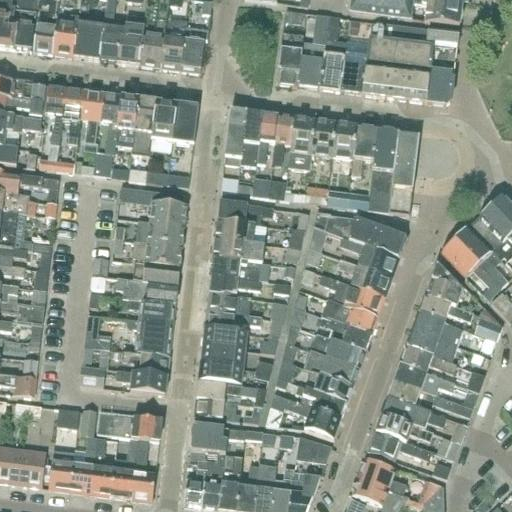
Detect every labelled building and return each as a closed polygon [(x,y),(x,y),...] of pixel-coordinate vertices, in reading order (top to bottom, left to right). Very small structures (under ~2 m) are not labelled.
[(0,0),(0,52),(13,54),(18,27),(13,27),(15,19),(19,19),(19,15),(36,18),(38,3),(38,1),(25,0),(0,0)] [(60,1),(60,0),(38,0),(38,1),(38,3),(51,4),(49,16),(48,16),(46,32),(37,31),(33,57),(52,59),(57,26),(60,1)] [(112,28),(115,0),(107,0),(107,5),(103,32),(99,65),(117,68),(122,30),(112,28)] [(143,0),(126,0),(126,7),(142,9),(143,0)] [(161,73),(167,24),(170,2),(159,0),(156,25),(154,41),(153,41),(155,22),(145,21),(144,32),(142,44),(139,71),(161,73)] [(244,0),(244,3),(276,7),(277,0),(300,0),(299,10),(308,11),(309,3),(309,0),(244,0)] [(462,8),(462,0),(350,0),(349,16),(411,25),(413,9),(415,1),(462,8)] [(459,31),(462,8),(415,1),(413,9),(426,10),(424,27),(459,31)] [(171,2),(170,10),(181,12),(182,8),(182,3),(171,2)] [(212,7),(203,6),(202,19),(210,20),(212,7)] [(18,27),(13,54),(31,57),(36,18),(19,15),(19,19),(15,19),(13,27),(18,27)] [(238,34),(268,37),(270,19),(240,16),(238,34)] [(301,26),(302,18),(286,16),(284,24),(301,26)] [(312,48),(302,47),(300,63),(297,91),(320,94),(329,22),(328,22),(316,20),(312,48)] [(139,71),(142,44),(144,32),(134,31),(136,23),(123,22),(122,30),(117,68),(139,71)] [(343,97),(346,69),(348,59),(345,58),(346,48),(336,47),(339,23),(329,22),(320,94),(343,97)] [(181,76),(185,50),(186,43),(187,27),(167,24),(161,73),(181,76)] [(78,63),(82,29),(57,26),(52,59),(78,63)] [(99,65),(103,32),(82,29),(78,63),(99,65)] [(389,102),(397,31),(385,30),(383,45),(370,44),(367,61),(366,72),(363,99),(389,102)] [(416,33),(397,31),(389,102),(407,105),(416,33)] [(428,35),(416,33),(407,105),(426,107),(434,52),(427,51),(428,35)] [(456,55),(458,38),(428,35),(427,51),(434,52),(456,55)] [(302,47),(303,41),(283,39),(276,89),(277,89),(277,88),(297,91),(302,47)] [(200,79),(204,45),(186,43),(185,50),(181,76),(200,79)] [(363,99),(366,72),(367,61),(356,60),(358,45),(350,44),(348,59),(346,69),(343,97),(363,99)] [(450,106),(456,55),(434,52),(426,107),(446,110),(446,109),(450,106)] [(0,101),(31,106),(33,89),(0,84),(0,101)] [(43,120),(46,91),(33,89),(31,106),(30,114),(29,118),(43,120)] [(63,126),(67,93),(49,91),(46,120),(55,121),(53,135),(52,135),(51,150),(60,151),(63,126)] [(84,96),(79,95),(67,93),(63,126),(71,127),(68,149),(78,150),(81,124),(84,96)] [(101,98),(96,97),(84,96),(81,124),(88,125),(84,156),(97,157),(98,149),(95,149),(98,126),(101,98)] [(113,176),(115,153),(116,150),(122,100),(101,98),(98,126),(109,128),(105,158),(97,157),(95,172),(107,173),(106,181),(111,182),(111,176),(113,176)] [(136,131),(139,103),(122,100),(116,150),(125,151),(123,160),(132,162),(132,159),(136,131)] [(30,114),(31,106),(0,101),(0,118),(8,120),(9,111),(30,114)] [(156,105),(150,104),(139,103),(136,131),(132,159),(149,161),(151,145),(156,105)] [(169,147),(174,107),(156,105),(151,145),(169,147)] [(194,150),(199,110),(174,107),(169,147),(194,150)] [(247,117),(235,115),(231,114),(225,168),(241,170),(243,153),(247,117)] [(256,172),(257,162),(259,145),(263,119),(247,117),(243,153),(241,170),(241,171),(256,172)] [(8,120),(0,118),(0,135),(18,137),(19,129),(41,131),(42,124),(8,120)] [(275,147),(278,120),(263,119),(259,145),(257,162),(266,163),(268,147),(275,147)] [(291,149),(294,123),(278,120),(275,147),(272,169),(281,170),(283,149),(291,149)] [(310,160),(315,125),(294,123),(291,149),(288,173),(308,176),(310,160)] [(331,163),(335,128),(315,125),(310,160),(331,163)] [(355,153),(357,131),(338,128),(334,163),(353,166),(354,166),(355,153)] [(378,133),(367,132),(357,131),(355,153),(354,166),(353,166),(352,181),(360,182),(362,160),(370,161),(370,165),(373,165),(378,133)] [(394,172),(398,136),(378,133),(373,165),(373,169),(394,172)] [(18,137),(0,135),(0,152),(5,153),(8,153),(8,150),(4,149),(5,144),(17,146),(18,137)] [(409,221),(414,185),(418,153),(419,138),(398,136),(394,172),(393,178),(388,218),(409,221)] [(8,153),(5,153),(0,152),(0,169),(16,172),(18,154),(8,153)] [(35,174),(37,160),(29,158),(26,173),(35,174)] [(56,167),(57,162),(41,161),(39,174),(74,178),(74,177),(75,169),(56,167)] [(81,178),(82,170),(82,167),(75,166),(75,169),(74,177),(81,178)] [(107,173),(95,172),(82,170),(81,178),(106,181),(107,173)] [(146,188),(147,177),(130,175),(129,186),(146,188)] [(388,218),(393,178),(373,175),(369,202),(367,216),(388,218)] [(45,192),(46,183),(0,176),(0,196),(17,199),(19,188),(45,192)] [(126,178),(113,176),(111,176),(111,182),(110,183),(125,185),(126,178)] [(165,190),(166,179),(147,177),(146,188),(165,190)] [(188,194),(190,183),(166,179),(165,190),(188,194)] [(238,189),(239,185),(223,183),(221,197),(237,199),(238,189)] [(58,194),(59,185),(46,184),(45,193),(58,194)] [(269,203),(271,185),(254,184),(252,201),(269,203)] [(271,185),(269,203),(284,205),(286,187),(271,185)] [(249,201),(250,191),(238,189),(237,199),(249,201)] [(50,193),(48,208),(56,209),(58,194),(50,193)] [(29,200),(17,199),(0,196),(0,216),(17,218),(27,219),(29,200)] [(184,232),(185,223),(187,211),(183,211),(184,201),(154,197),(150,228),(184,232)] [(286,197),(285,205),(304,208),(305,200),(286,197)] [(348,205),(348,213),(367,216),(369,202),(349,199),(348,205)] [(481,245),(511,215),(511,209),(502,199),(471,229),(468,232),(469,233),(477,242),(480,244),(481,245)] [(306,200),(305,208),(325,211),(327,211),(328,203),(306,200)] [(348,213),(348,205),(336,204),(335,212),(348,213)] [(272,222),(273,213),(220,206),(218,225),(245,228),(246,219),(272,222)] [(55,222),(56,209),(46,208),(45,221),(55,222)] [(492,257),(511,238),(511,215),(481,245),(492,257)] [(0,252),(13,254),(17,218),(0,216),(0,252)] [(297,235),(305,236),(309,220),(301,218),(297,235)] [(407,243),(360,226),(317,219),(314,232),(327,237),(343,243),(400,263),(407,243)] [(275,232),(245,228),(218,225),(216,243),(243,246),(244,238),(262,240),(262,239),(274,240),(275,232)] [(182,252),(184,232),(150,228),(147,248),(182,252)] [(123,245),(125,233),(116,232),(115,244),(123,245)] [(321,258),(323,252),(327,237),(314,232),(313,237),(311,248),(309,253),(321,258)] [(481,245),(477,242),(468,232),(455,245),(497,288),(500,285),(497,281),(500,278),(485,263),(492,257),(481,245)] [(305,236),(297,235),(293,235),(289,251),(300,254),(305,236)] [(505,270),(507,267),(511,263),(511,238),(492,257),(505,270)] [(263,249),(243,246),(216,243),(213,263),(253,268),(261,269),(263,249)] [(392,283),(400,263),(343,243),(340,252),(362,260),(358,271),(392,283)] [(122,258),(123,245),(115,244),(113,257),(122,258)] [(501,293),(497,288),(455,245),(441,258),(466,283),(473,276),(489,293),(482,299),(488,305),(501,293)] [(182,252),(147,248),(134,247),(132,268),(135,268),(180,273),(182,252)] [(49,277),(52,250),(34,248),(33,256),(42,257),(39,276),(49,277)] [(27,256),(13,254),(0,252),(0,260),(26,264),(27,256)] [(297,269),(300,256),(288,252),(284,266),(297,269)] [(317,272),(322,258),(321,258),(309,253),(306,268),(317,272)] [(107,281),(109,265),(94,263),(93,279),(107,281)] [(259,286),(260,278),(261,269),(253,268),(213,263),(211,281),(239,284),(259,286)] [(392,283),(358,271),(340,264),(337,273),(355,280),(351,291),(385,303),(392,283)] [(177,291),(180,273),(135,268),(133,286),(177,291)] [(462,294),(439,271),(437,269),(436,269),(425,300),(456,312),(462,294)] [(25,274),(0,270),(0,278),(24,282),(25,274)] [(312,289),(315,278),(304,274),(301,286),(312,289)] [(46,296),(49,277),(39,276),(36,276),(33,295),(46,296)] [(377,324),(385,303),(351,291),(322,280),(319,290),(336,296),(332,308),(377,324)] [(104,295),(105,283),(92,281),(91,294),(104,295)] [(259,286),(239,284),(211,281),(209,299),(237,302),(238,294),(260,296),(261,286),(259,286)] [(177,291),(133,286),(110,283),(110,289),(117,289),(116,294),(124,295),(123,303),(175,310),(177,291)] [(291,290),(282,289),(275,288),(274,297),(289,299),(291,290)] [(18,292),(0,289),(0,307),(7,308),(8,299),(17,300),(18,292)] [(44,313),(46,296),(33,295),(32,311),(44,313)] [(511,301),(508,305),(502,298),(491,308),(504,321),(511,313),(511,301)] [(97,313),(99,300),(90,299),(89,312),(97,313)] [(251,304),(237,302),(209,299),(207,316),(249,321),(251,304)] [(295,313),(304,316),(308,302),(298,299),(295,313)] [(470,317),(456,312),(425,300),(419,318),(445,327),(448,319),(462,324),(470,327),(473,318),(470,317)] [(173,329),(175,310),(123,303),(123,304),(128,305),(127,313),(140,314),(138,325),(173,329)] [(323,323),(371,341),(377,324),(332,308),(327,306),(321,322),(323,323)] [(31,312),(18,310),(7,308),(0,307),(0,315),(17,318),(16,327),(42,330),(44,313),(32,311),(31,312)] [(270,324),(272,324),(283,325),(286,310),(274,307),(270,324)] [(306,317),(304,316),(295,313),(290,330),(300,333),(306,317)] [(261,323),(249,321),(207,316),(205,334),(232,337),(233,329),(260,332),(261,323)] [(445,327),(419,318),(413,335),(438,345),(445,327)] [(329,344),(365,357),(371,341),(323,323),(320,331),(332,336),(329,344)] [(278,343),(283,325),(272,324),(268,341),(278,343)] [(497,347),(503,332),(480,324),(475,338),(497,347)] [(13,327),(0,325),(0,335),(11,337),(13,327)] [(171,349),(173,329),(138,325),(136,345),(122,343),(121,357),(169,363),(169,362),(170,349),(171,349)] [(40,347),(42,331),(32,330),(30,346),(40,347)] [(293,351),(300,333),(290,330),(286,348),(293,351)] [(247,357),(248,348),(249,339),(232,337),(205,334),(203,351),(247,357)] [(463,354),(438,345),(413,335),(406,352),(432,362),(435,355),(460,364),(463,354)] [(497,347),(475,338),(471,337),(467,350),(492,360),(497,347)] [(359,375),(365,357),(329,344),(312,338),(308,346),(313,348),(310,357),(359,375)] [(93,353),(94,341),(86,340),(84,352),(93,353)] [(274,360),(278,343),(268,341),(267,347),(263,347),(260,358),(274,360)] [(39,356),(40,348),(28,347),(27,355),(39,356)] [(299,353),(293,351),(286,348),(282,366),(292,369),(299,353)] [(245,374),(246,366),(247,357),(203,351),(201,369),(228,372),(244,374),(245,374)] [(91,368),(93,353),(84,352),(83,367),(91,368)] [(457,371),(432,362),(406,352),(400,369),(427,379),(430,371),(453,380),(457,371)] [(169,363),(121,357),(101,355),(99,370),(107,371),(108,362),(122,364),(122,367),(140,369),(139,378),(167,381),(169,363)] [(353,392),(359,375),(310,357),(304,374),(353,392)] [(36,382),(38,366),(25,365),(24,381),(36,382)] [(256,376),(270,377),(272,369),(258,366),(256,376)] [(282,366),(278,383),(288,387),(290,388),(296,371),(292,369),(292,370),(292,369),(282,366)] [(244,374),(228,372),(201,369),(199,387),(243,392),(243,384),(244,374)] [(451,397),(455,389),(427,379),(400,369),(394,386),(429,398),(433,400),(435,401),(436,399),(438,393),(438,392),(449,396),(451,397)] [(104,393),(106,374),(82,371),(80,390),(104,393)] [(167,382),(167,381),(139,378),(117,375),(115,386),(131,388),(130,396),(165,401),(165,399),(167,383),(167,382)] [(256,376),(254,383),(268,386),(270,377),(256,376)] [(311,377),(308,385),(305,393),(347,408),(353,392),(311,377)] [(480,394),(485,381),(473,377),(468,390),(480,394)] [(34,403),(36,384),(0,379),(0,389),(15,392),(14,400),(34,403)] [(285,394),(288,387),(278,383),(275,391),(285,394)] [(473,415),(463,411),(433,400),(394,386),(388,403),(414,412),(417,404),(456,419),(470,423),(473,415)] [(266,395),(243,392),(199,387),(197,404),(224,408),(225,400),(256,403),(254,411),(262,412),(266,395)] [(341,424),(347,408),(305,393),(298,391),(296,399),(303,401),(300,409),(341,424)] [(473,415),(479,398),(469,394),(463,411),(473,415)] [(333,445),(341,424),(300,409),(274,400),(271,413),(283,417),(284,414),(309,423),(305,435),(333,445)] [(443,433),(446,424),(414,412),(388,403),(382,420),(424,435),(427,427),(443,433)] [(239,427),(240,421),(235,420),(237,409),(224,408),(197,404),(194,422),(239,427)] [(41,420),(42,411),(17,408),(16,417),(41,420)] [(258,430),(263,412),(262,412),(254,411),(252,422),(244,421),(243,428),(258,430)] [(70,432),(71,415),(58,414),(56,431),(70,432)] [(93,443),(96,417),(84,416),(80,441),(88,442),(93,443)] [(113,432),(114,420),(100,418),(98,439),(129,443),(138,444),(148,445),(159,447),(162,425),(124,421),(122,433),(113,432)] [(433,439),(424,436),(424,435),(382,420),(375,437),(401,446),(404,438),(430,448),(433,439)] [(460,449),(467,432),(457,428),(453,438),(450,445),(460,449)] [(227,444),(228,434),(194,430),(191,456),(208,458),(216,459),(225,460),(227,444)] [(245,444),(246,436),(228,434),(227,444),(245,446),(245,444)] [(246,436),(245,444),(262,445),(263,438),(246,436)] [(432,457),(401,446),(375,437),(368,457),(394,467),(398,456),(398,455),(428,466),(432,457)] [(292,456),(294,442),(282,440),(280,455),(292,456)] [(97,443),(93,443),(88,442),(84,471),(73,469),(69,497),(89,499),(97,443)] [(331,454),(332,452),(300,442),(297,460),(325,469),(331,454)] [(460,449),(450,445),(443,442),(437,459),(454,465),(460,449)] [(102,473),(106,444),(97,443),(89,499),(110,502),(114,474),(102,473)] [(131,505),(136,467),(138,444),(129,443),(125,476),(114,474),(110,502),(131,505)] [(152,507),(155,480),(143,478),(148,445),(138,444),(136,467),(131,505),(152,507)] [(0,488),(19,491),(23,456),(0,453),(0,454),(0,488)] [(42,493),(46,459),(23,456),(19,491),(42,493)] [(186,511),(201,511),(206,472),(208,458),(191,456),(189,465),(198,466),(196,486),(187,484),(183,511),(186,511)] [(62,468),(63,458),(53,457),(49,494),(69,497),(73,469),(62,468)] [(218,511),(221,489),(223,476),(225,460),(216,459),(214,473),(206,472),(201,511),(218,511)] [(236,511),(240,482),(241,475),(243,463),(233,462),(231,477),(223,476),(221,489),(218,511),(236,511)] [(392,485),(395,475),(365,464),(358,485),(367,488),(402,501),(406,490),(392,485)] [(432,481),(446,486),(451,474),(437,469),(432,481)] [(271,511),(274,496),(275,485),(277,472),(259,470),(259,472),(257,481),(253,511),(271,511)] [(253,511),(257,481),(259,472),(250,471),(249,483),(240,482),(236,511),(253,511)] [(289,511),(293,485),(294,481),(294,475),(285,474),(284,486),(275,485),(274,496),(271,511),(289,511)] [(309,511),(320,483),(305,481),(304,486),(293,485),(289,511),(309,511)] [(402,501),(367,488),(358,485),(352,501),(383,511),(382,511),(399,511),(409,503),(402,501)] [(423,509),(441,492),(442,491),(426,485),(418,507),(423,509)] [(444,511),(444,493),(441,492),(423,509),(423,510),(424,511),(444,511)] [(511,511),(511,500),(497,511),(511,511)]
